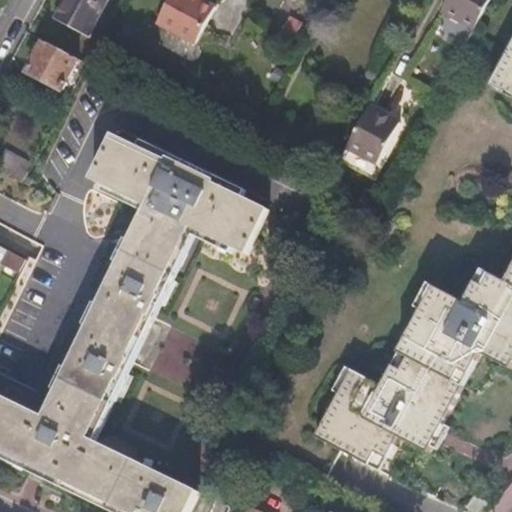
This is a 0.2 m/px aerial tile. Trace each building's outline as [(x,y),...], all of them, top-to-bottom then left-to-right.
[(90,35),(108,0),(67,0),(58,17),(90,35)] [(172,0),(160,23),(199,43),(218,7),(205,1),(205,0),(172,0)] [(477,28),(491,0),(447,0),(443,8),(477,28)] [(64,92),(82,59),(47,40),(38,57),(29,74),(64,92)] [(511,56),(492,93),(511,102),(511,56)] [(243,104),(225,93),(221,102),(239,112),(243,104)] [(379,163),(401,122),(371,104),(348,146),(379,163)] [(276,211),(221,186),(222,181),(176,159),(175,163),(121,136),(99,182),(156,209),(55,422),(0,395),(0,451),(127,511),(195,511),(205,493),(96,441),(197,229),(254,256),(276,211)] [(35,169),(7,153),(0,167),(0,170),(27,185),(35,169)] [(438,296),(403,364),(397,378),(387,396),(355,381),(319,449),(381,480),(399,447),(430,463),(483,362),(511,376),(511,284),(509,291),(485,278),(469,312),(438,296)]
